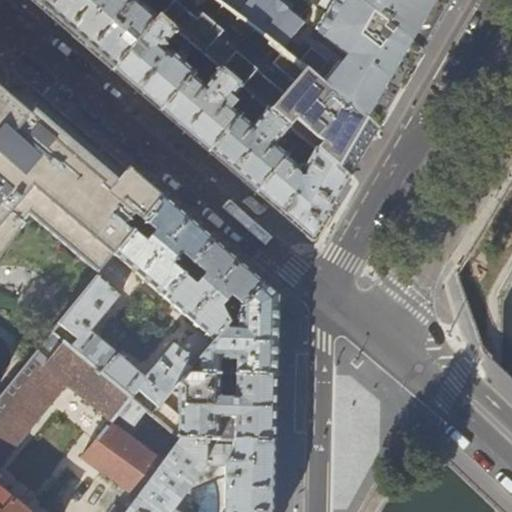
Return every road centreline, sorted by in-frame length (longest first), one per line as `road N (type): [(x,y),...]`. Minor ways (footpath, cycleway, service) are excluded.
road 1 (residential): [(328,294),(0,14)]
road 2 (residential): [(498,0),(328,294)]
road 3 (residential): [(511,453),(328,294)]
road 4 (residential): [(317,511),(328,294)]
